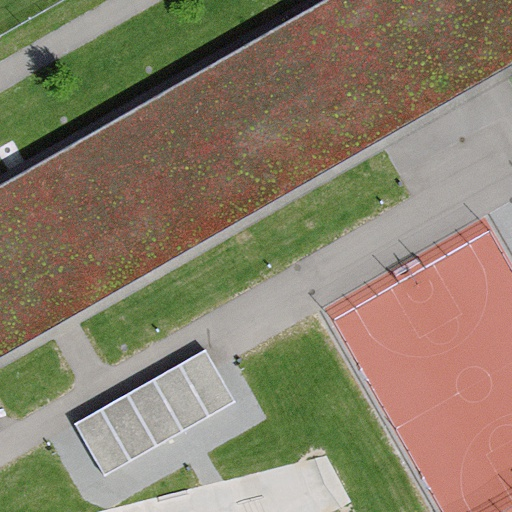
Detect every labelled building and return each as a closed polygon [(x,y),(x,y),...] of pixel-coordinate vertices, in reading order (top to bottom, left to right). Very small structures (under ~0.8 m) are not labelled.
[(85,315),(468,96),(412,0),(338,0),(11,187),(85,315)] [(412,0),(468,96),(491,82),(511,70),(511,63),(475,0),(412,0)] [(511,0),(475,0),(511,63),(511,0)] [(64,326),(85,315),(11,187),(0,193),(0,261),(44,338),(64,326)] [(0,362),(44,338),(0,261),(0,362)] [(238,405),(208,355),(195,362),(182,370),(212,420),(238,405)] [(185,436),(212,420),(182,370),(169,377),(156,385),(185,436)] [(159,451),(185,436),(156,385),(143,393),(130,400),(159,451)] [(133,466),(159,451),(130,400),(117,408),(103,416),(133,466)] [(107,482),(133,466),(103,416),(90,423),(77,431),(107,482)]
